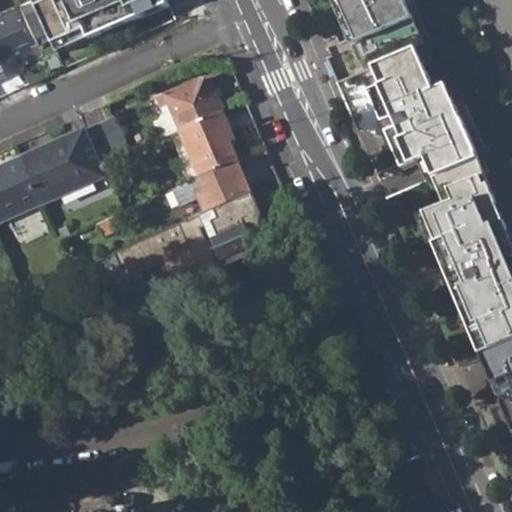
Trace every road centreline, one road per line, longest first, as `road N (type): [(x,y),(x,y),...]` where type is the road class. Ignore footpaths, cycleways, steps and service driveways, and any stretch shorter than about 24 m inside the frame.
road 1 (primary): [(260,9),(479,511)]
road 2 (residential): [(260,9),(0,123)]
